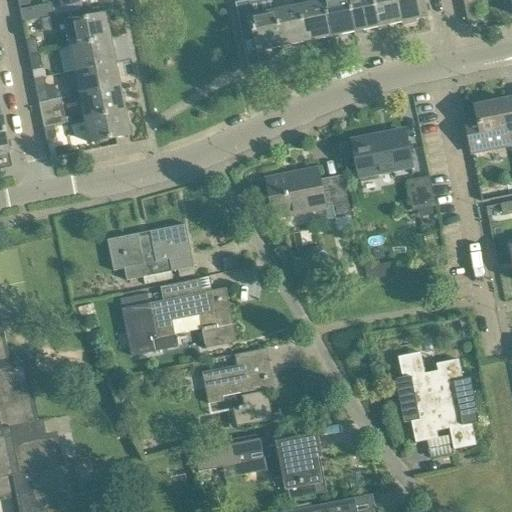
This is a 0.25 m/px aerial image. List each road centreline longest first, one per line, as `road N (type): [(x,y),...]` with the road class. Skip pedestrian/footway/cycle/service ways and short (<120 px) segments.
road 1 (residential): [(427,511),(343,388),(209,150)]
road 2 (residential): [(493,350),(436,66)]
road 3 (residential): [(209,150),(378,79),(436,66)]
road 4 (residential): [(41,193),(2,0)]
road 5 (residential): [(41,193),(209,150)]
